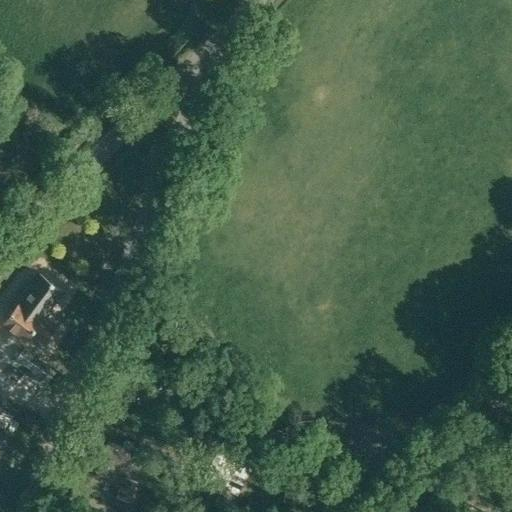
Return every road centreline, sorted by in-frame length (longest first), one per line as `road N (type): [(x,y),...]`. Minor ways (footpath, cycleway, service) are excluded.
road 1 (unclassified): [(25,511),(216,51)]
road 2 (unclassified): [(0,248),(216,51)]
road 3 (track): [(511,386),(396,511)]
